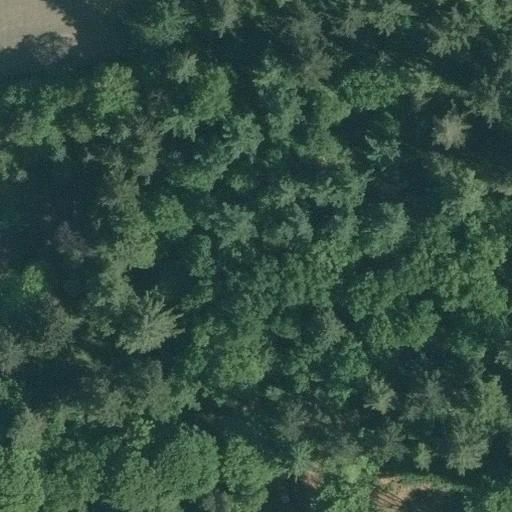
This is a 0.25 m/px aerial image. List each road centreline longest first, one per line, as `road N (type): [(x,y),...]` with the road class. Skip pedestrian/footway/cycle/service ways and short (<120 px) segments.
road 1 (track): [(174,39),(186,119),(291,511)]
road 2 (track): [(511,214),(229,265)]
road 3 (track): [(455,0),(174,39)]
road 4 (track): [(174,39),(114,63),(0,84)]
